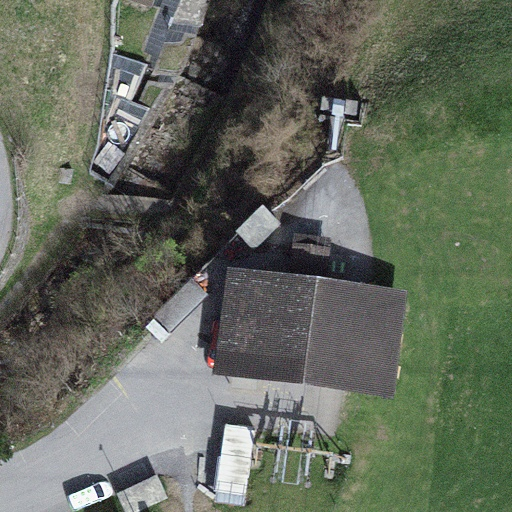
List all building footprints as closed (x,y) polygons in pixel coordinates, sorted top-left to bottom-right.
[(348,0),(299,0),(280,38),(320,58),(348,0)] [(263,210),(237,235),(254,251),(279,225),(263,210)] [(296,251),(326,254),(328,240),(298,236),(296,251)] [(296,251),(293,278),(322,282),(326,254),(296,251)] [(383,392),(395,302),(246,283),(235,373),(383,392)] [(157,319),(170,332),(206,298),(193,285),(157,319)] [(116,371),(130,386),(170,346),(156,332),(116,371)] [(253,433),(225,431),(221,495),(248,497),(253,433)] [(124,511),(139,511),(167,499),(157,479),(118,497),(124,511)]
